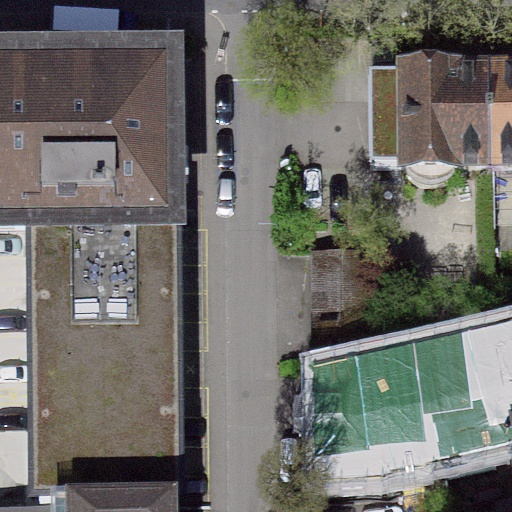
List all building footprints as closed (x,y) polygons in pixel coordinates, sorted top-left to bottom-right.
[(0,232),(37,232),(40,510),(173,509),(170,67),(0,68),(0,232)] [(455,170),(490,170),(489,79),(454,80),(454,78),(430,79),(406,79),(406,82),(403,82),(403,79),(369,80),(370,172),(404,172),(404,168),(407,168),(407,172),(408,172),(408,180),(411,183),(415,186),(420,188),(424,190),(429,190),(434,190),(438,189),(442,188),(447,185),(450,182),(453,179),(453,172),(455,172),(455,170)] [(490,170),(511,169),(511,78),(489,79),(490,170)] [(365,255),(315,256),(315,300),(315,344),(365,343),(365,255)] [(424,471),(442,467),(452,511),(511,511),(511,334),(314,378),(315,434),(316,491),(383,489),(383,485),(425,475),(424,471)]
